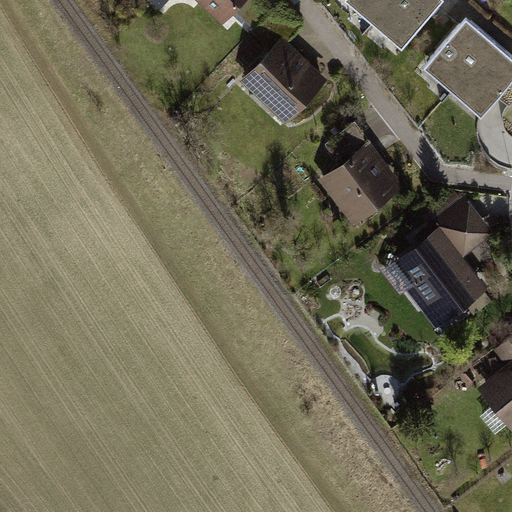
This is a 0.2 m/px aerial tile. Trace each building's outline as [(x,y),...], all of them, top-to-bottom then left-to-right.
[(200,0),(222,21),(234,8),(241,0),(200,0)] [(275,0),(272,3),(268,0),(241,0),(234,8),(253,26),(250,29),(269,47),(281,34),(286,39),(303,21),(280,0),(275,0)] [(349,0),(402,45),(440,0),(349,0)] [(511,75),(511,52),(465,13),(423,62),(481,112),(497,93),(511,75)] [(269,47),(239,77),(284,120),(325,76),(286,39),(281,34),(269,47)] [(511,102),(511,75),(497,93),(510,104),(511,102)] [(326,139),(340,158),(368,136),(369,138),(370,137),(354,117),(326,139)] [(340,158),(316,176),(352,222),(403,184),(369,138),(368,136),(340,158)] [(440,223),(463,253),(493,230),(464,193),(461,196),(455,189),(429,209),(434,216),(440,223)] [(380,268),(399,293),(407,287),(436,326),(489,287),(466,257),(463,253),(440,223),(380,268)] [(507,361),(479,382),(511,424),(511,334),(496,347),(507,361)]
